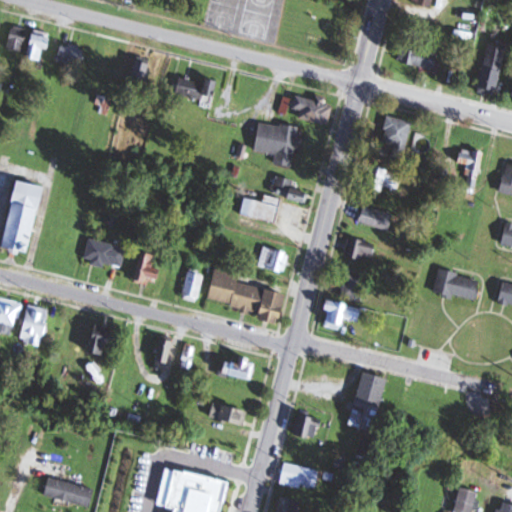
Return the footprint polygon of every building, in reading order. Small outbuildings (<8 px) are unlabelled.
[(8,50),(23,54),(29,31),(14,27),(8,50)] [(50,52),(54,35),(33,31),(27,59),(43,62),(45,51),(50,52)] [(59,63),(81,69),(86,50),(64,45),(59,63)] [(498,97),(507,48),(488,45),(479,94),(498,97)] [(436,72),(439,54),(403,46),(399,64),(436,72)] [(104,74),(110,76),(117,54),(96,48),(85,85),(99,89),(104,74)] [(145,92),(153,66),(138,62),(130,87),(145,92)] [(179,98),(217,98),(217,80),(179,80),(179,98)] [(301,118),(329,126),(335,105),(296,95),(293,108),(303,111),(301,118)] [(380,158),(404,164),(414,123),(390,117),(380,158)] [(297,167),(301,128),(260,123),(257,152),(277,155),(276,165),(297,167)] [(480,184),(480,151),(460,151),(460,165),(467,165),(467,184),(480,184)] [(511,165),(506,165),(503,195),(511,195),(511,165)] [(402,175),(381,170),(377,186),(398,192),(402,175)] [(295,181),(277,177),(272,195),(307,204),(310,195),(293,190),(295,181)] [(5,250),(32,256),(46,188),(19,182),(5,250)] [(283,200),(265,196),(264,203),(246,199),(242,216),(277,224),(283,200)] [(359,223),(390,232),(395,216),(364,207),(359,223)] [(511,224),(508,224),(503,246),(511,247),(511,224)] [(344,254),(371,263),(377,247),(350,237),(344,254)] [(127,248),(90,240),(85,261),(123,269),(127,248)] [(285,270),(284,250),(260,251),(261,271),(285,270)] [(155,255),(139,253),(136,283),(161,285),(162,270),(153,269),(155,255)] [(205,273),(188,270),(182,299),(199,303),(205,273)] [(289,295),(239,284),(241,276),(216,270),(208,304),(283,322),(289,295)] [(436,294),(478,301),(482,279),(439,272),(436,294)] [(362,289),(369,291),(371,280),(345,276),(342,298),(360,301),(362,289)] [(511,286),(503,286),(501,307),(511,307),(511,286)] [(0,333),(12,336),(22,304),(0,297),(0,333)] [(358,323),(362,310),(331,301),(324,326),(342,332),(346,320),(358,323)] [(43,347),(52,310),(30,304),(21,342),(43,347)] [(108,343),(115,345),(120,330),(99,324),(90,352),(104,356),(108,343)] [(175,342),(163,338),(154,369),(166,373),(175,342)] [(181,369),(192,371),(195,346),(184,345),(181,369)] [(253,380),(256,359),(241,356),(240,364),(223,361),(221,374),(253,380)] [(388,378),(364,371),(350,425),(365,429),(358,456),(367,458),(388,378)] [(248,411),(215,402),(211,418),(244,427),(248,411)] [(323,419),(300,413),(295,434),(318,439),(323,419)] [(230,471),(235,451),(207,445),(203,465),(230,471)] [(318,488),(320,468),(283,465),(281,485),(318,488)] [(91,506),(96,488),(49,478),(45,496),(91,506)] [(476,511),(477,490),(458,488),(456,511),(476,511)] [(122,511),(141,511),(146,495),(128,490),(122,511)] [(194,500),(211,503),(213,492),(195,490),(194,500)] [(300,511),(298,497),(276,500),(277,511),(300,511)] [(511,511),(511,503),(502,502),(500,511),(511,511)]
